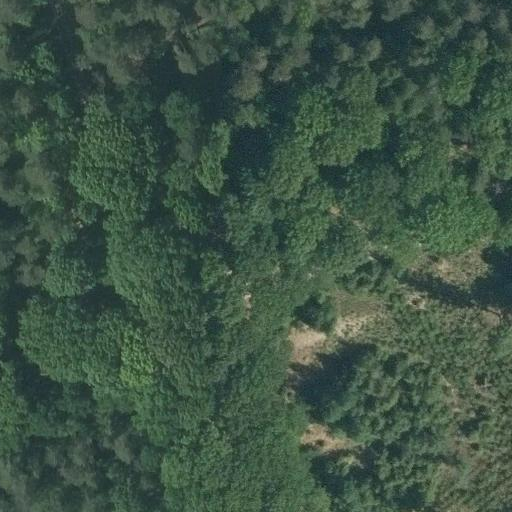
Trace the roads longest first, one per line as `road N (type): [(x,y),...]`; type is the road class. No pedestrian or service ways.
road 1 (track): [(475,214),(402,249),(161,316)]
road 2 (track): [(56,0),(146,275)]
road 3 (track): [(161,316),(224,511)]
road 4 (track): [(161,316),(0,366)]
road 5 (track): [(146,275),(0,321)]
